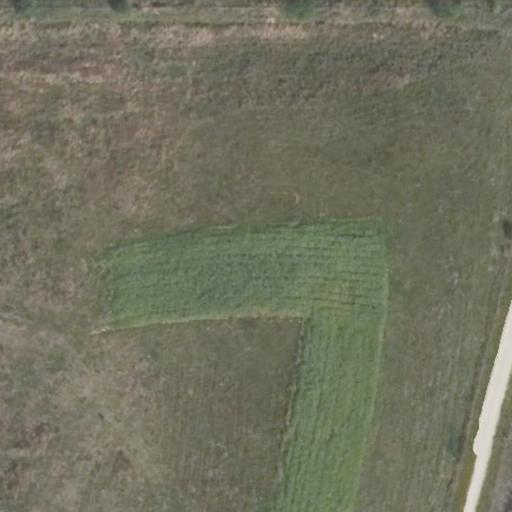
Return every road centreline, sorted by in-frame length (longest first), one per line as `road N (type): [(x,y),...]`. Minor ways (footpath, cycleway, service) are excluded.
road 1 (track): [(369,511),(229,412),(61,402),(10,511)]
road 2 (track): [(511,364),(475,511)]
